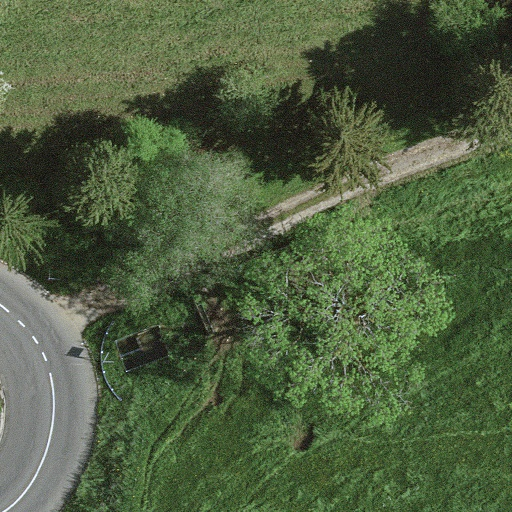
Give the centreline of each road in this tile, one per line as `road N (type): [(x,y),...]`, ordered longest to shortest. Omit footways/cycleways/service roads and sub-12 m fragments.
road 1 (track): [(511,133),(379,177),(37,341)]
road 2 (secondary): [(2,511),(41,460),(52,408),(37,341),(0,304)]
